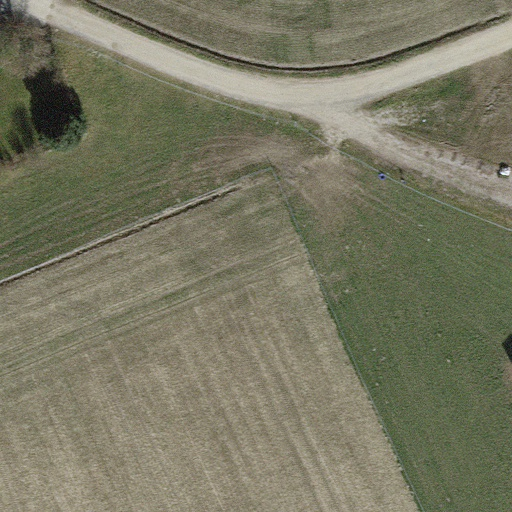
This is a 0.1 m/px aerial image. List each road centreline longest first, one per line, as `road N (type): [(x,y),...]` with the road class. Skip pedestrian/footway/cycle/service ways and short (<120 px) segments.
road 1 (track): [(511,27),(313,103),(48,14),(27,0)]
road 2 (track): [(313,103),(511,184)]
